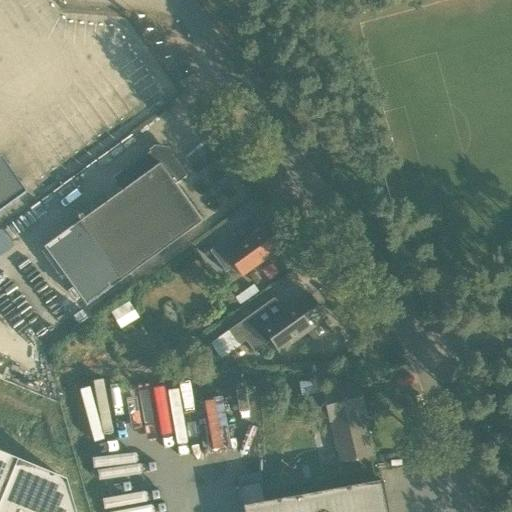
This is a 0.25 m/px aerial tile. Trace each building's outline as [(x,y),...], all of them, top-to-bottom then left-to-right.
[(103,74),(59,106),(92,152),(137,120),(103,74)] [(78,223),(121,281),(201,222),(174,185),(187,176),(171,155),(171,156),(167,151),(155,149),(150,153),(150,152),(117,176),(126,188),(78,223)] [(0,211),(25,193),(0,157),(0,211)] [(242,277),(262,263),(278,251),(262,229),(240,245),(232,235),(209,251),(225,273),(234,266),(242,277)] [(0,257),(12,251),(2,232),(0,233),(0,257)] [(307,333),(315,344),(331,333),(322,321),(326,319),(318,309),(320,308),(318,305),(317,307),(309,296),(285,314),(274,299),(234,326),(254,354),(271,341),(279,353),(307,333)] [(342,463),(351,461),(370,456),(360,415),(364,414),(357,385),(323,393),(330,422),(332,422),(342,463)] [(74,511),(65,481),(0,453),(0,511),(74,511)] [(261,483),(238,487),(242,511),(387,511),(382,481),(264,502),(261,483)]
